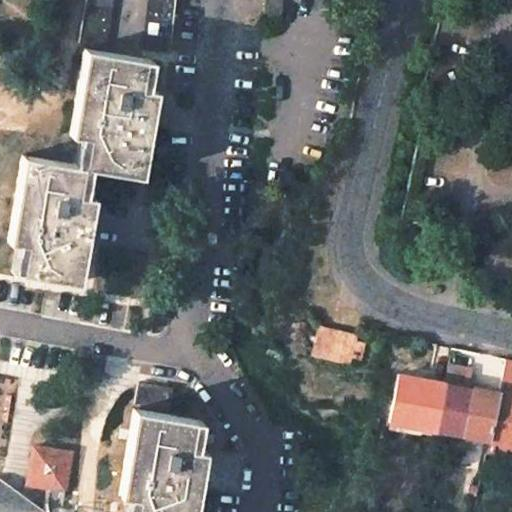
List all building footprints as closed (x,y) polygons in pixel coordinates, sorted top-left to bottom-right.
[(110,0),(83,0),(78,42),(104,46),(110,0)] [(173,0),(145,0),(140,49),(167,51),(173,0)] [(280,0),(265,0),(264,16),(279,16),(280,0)] [(150,60),(84,48),(69,136),(77,137),(73,164),(21,156),(6,240),(16,242),(11,269),(77,281),(86,228),(92,197),(83,196),(89,167),(139,177),(150,116),(155,90),(146,88),(150,60)] [(355,335),(317,324),(311,354),(348,363),(355,335)] [(498,388),(486,438),(511,442),(511,360),(504,359),(498,388)] [(442,382),(399,373),(389,420),(433,428),(442,382)] [(171,387),(137,380),(133,401),(168,409),(171,387)] [(433,428),(486,438),(498,388),(473,382),(472,388),(442,382),(433,428)] [(200,420),(132,407),(116,493),(125,494),(122,511),(192,511),(199,474),(203,448),(195,446),(200,420)] [(72,511),(73,508),(62,506),(73,451),(35,445),(28,481),(48,485),(42,511),(72,511)] [(0,511),(14,511),(23,500),(0,483),(0,511)]
